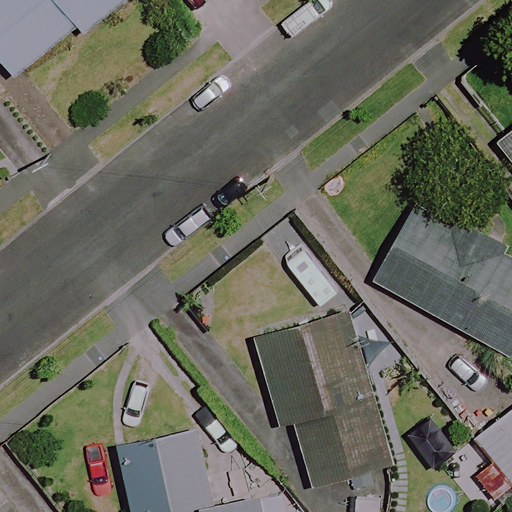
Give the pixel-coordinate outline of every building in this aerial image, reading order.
[(126,0),(0,0),(0,52),(18,75),(81,25),(87,32),(126,0)] [(511,130),(498,142),(511,159),(511,130)] [(511,248),(420,198),(375,279),(511,353),(511,248)] [(392,463),(346,311),(262,337),(287,422),(297,419),(317,486),(392,463)] [(511,414),(481,436),(511,481),(511,414)] [(121,444),(136,511),(286,511),(281,488),(216,502),(199,427),(121,444)]
